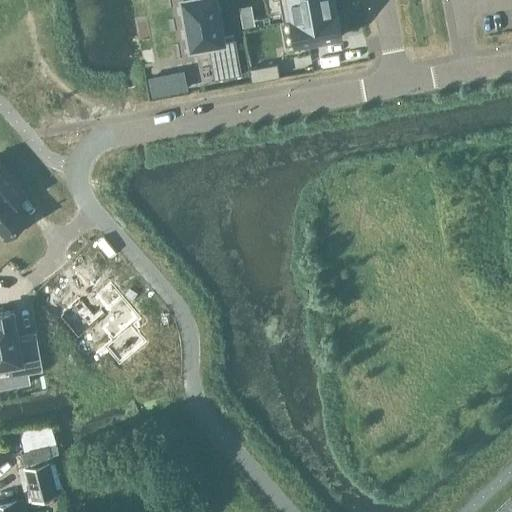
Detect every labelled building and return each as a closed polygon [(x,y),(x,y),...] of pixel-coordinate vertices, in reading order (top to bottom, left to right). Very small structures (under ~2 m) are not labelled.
[(243,75),(235,36),(224,38),(216,0),(186,0),(184,0),(193,48),(209,45),(215,80),(243,75)] [(273,0),(274,0),(275,0),(280,0),(285,23),(293,22),(338,13),(338,11),(336,12),(335,2),(339,1),(338,0),(273,0)] [(338,13),(293,22),(298,45),(342,37),(338,13)] [(278,64),(250,69),(252,82),(281,77),(278,64)] [(184,71),(170,74),(174,93),(188,90),(184,71)] [(0,231),(6,238),(8,236),(13,236),(20,230),(20,226),(28,219),(9,196),(20,187),(0,164),(0,231)] [(62,297),(55,291),(36,308),(55,330),(74,315),(91,331),(84,337),(99,354),(126,332),(112,316),(120,309),(89,274),(62,297)] [(14,381),(44,375),(38,344),(19,348),(13,321),(0,323),(0,371),(11,370),(14,381)] [(49,446),(22,452),(26,467),(51,461),(53,461),(49,446)] [(26,467),(25,468),(33,501),(59,495),(51,461),(26,467)] [(0,511),(31,511),(32,511),(30,511),(26,511),(25,500),(0,503),(0,511)] [(67,511),(65,501),(58,503),(60,511),(67,511)]
